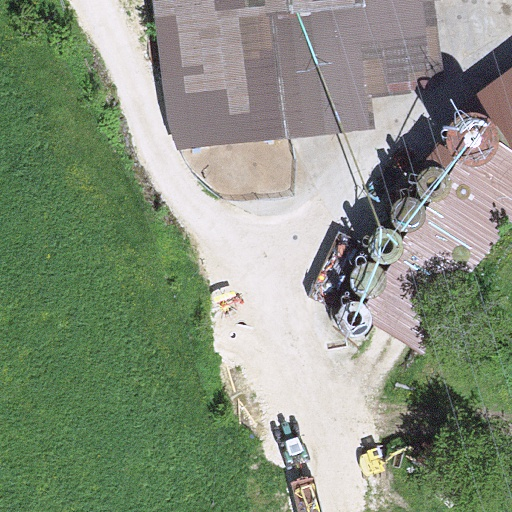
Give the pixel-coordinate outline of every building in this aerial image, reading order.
[(180,0),(199,140),(345,122),(342,92),(387,86),(375,0),(180,0)] [(438,152),(443,162),(452,170),(462,173),(474,172),(484,167),(491,159),(495,148),(494,137),(489,127),(480,119),(469,115),(458,116),(448,122),(441,130),(437,141),(438,152)] [(400,160),(401,165),(404,170),(409,173),(415,174),(420,173),(425,170),(428,165),(429,159),(428,154),(425,149),(420,146),(414,145),(409,146),(404,150),(401,154),(400,160)] [(416,179),(413,185),(412,190),(414,196),(417,200),(422,203),(427,204),(433,203),(438,199),(441,195),(442,189),(440,183),(437,179),(432,176),(426,175),(421,176),(416,179)] [(393,207),(389,212),(387,219),(387,225),(390,231),(395,236),(402,238),(409,237),(414,234),(419,229),(421,222),(420,216),(417,210),(412,206),(406,203),(399,204),(393,207)] [(373,237),(368,242),(365,248),(364,256),(367,262),(372,267),(378,270),(385,270),(391,268),(396,263),(399,257),(399,250),(397,244),(392,238),(386,235),(379,235),(373,237)] [(346,286),(348,293),(352,299),(357,303),(364,304),(371,303),(376,299),(380,293),(382,287),(380,280),(377,274),(371,270),(364,269),(358,270),(352,274),(348,279),(346,286)]
